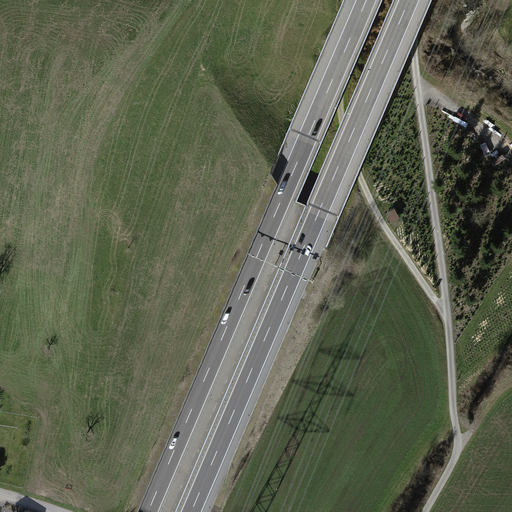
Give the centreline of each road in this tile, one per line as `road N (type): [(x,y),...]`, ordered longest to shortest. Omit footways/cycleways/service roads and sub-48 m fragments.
road 1 (motorway): [(366,0),(147,511)]
road 2 (motorway): [(191,511),(409,0)]
road 3 (track): [(421,93),(460,443)]
road 4 (track): [(448,317),(360,177),(341,115),(346,0)]
